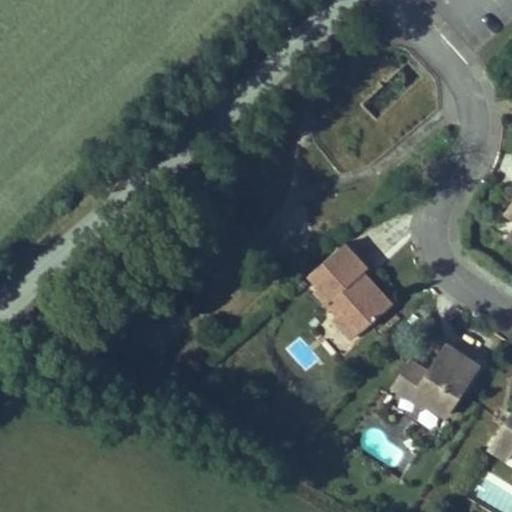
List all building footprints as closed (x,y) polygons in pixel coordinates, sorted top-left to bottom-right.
[(364,328),(392,303),(371,278),(364,284),(357,275),(367,266),(359,256),(346,242),(310,274),(320,285),(316,289),(338,315),(346,308),(364,328)] [(351,338),(364,328),(346,308),(338,315),(334,319),(351,338)] [(447,343),(433,364),(427,373),(422,369),(422,364),(413,358),(395,386),(423,404),(428,403),(446,415),(480,364),(464,354),(447,343)] [(427,373),(433,364),(424,359),(422,364),(422,369),(427,373)] [(511,409),(488,447),(507,460),(511,452),(511,409)]
